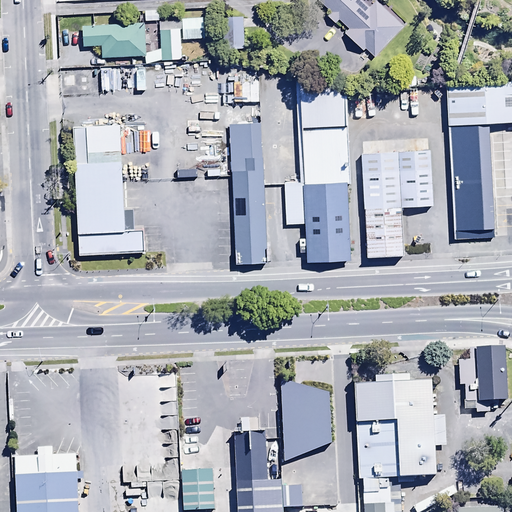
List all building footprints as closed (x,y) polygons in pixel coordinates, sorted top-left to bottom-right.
[(319,0),(317,2),(331,14),(326,19),(335,27),(339,22),(349,31),(344,35),(363,53),(365,52),(373,60),(403,27),(376,2),(368,10),(357,0),(319,0)] [(158,13),(145,13),(145,23),(158,23),(158,13)] [(203,19),(182,20),(183,41),(204,40),(203,19)] [(244,52),(243,19),(221,19),(222,52),(244,52)] [(179,23),(159,23),(160,62),(181,62),(179,23)] [(145,25),(82,28),(83,50),(101,49),(102,60),(146,58),(145,25)] [(348,82),(301,84),(305,181),(352,180),(348,82)] [(511,83),(449,85),(450,123),(511,121),(511,83)] [(492,122),(450,123),(453,242),(494,241),(492,122)] [(199,138),(198,123),(187,124),(187,126),(183,127),(183,136),(187,136),(187,138),(199,138)] [(263,123),(231,124),(236,261),(268,260),(263,123)] [(127,126),(78,126),(81,254),(146,253),(145,232),(130,233),(127,126)] [(435,152),(364,153),(366,255),(407,254),(406,210),(436,209),(435,152)] [(195,169),(195,177),(211,177),(211,169),(195,169)] [(219,179),(193,180),(193,195),(219,194),(219,179)] [(355,259),(352,180),(305,181),(308,260),(355,259)] [(510,402),(507,346),(475,348),(476,361),(460,362),(462,404),(510,402)] [(437,472),(432,380),(357,384),(362,476),(437,472)] [(329,396),(279,381),(284,464),(331,444),(329,396)] [(271,434),(237,434),(238,511),(288,511),(288,482),(272,482),(271,434)] [(191,459),(190,441),(180,442),(181,460),(191,459)] [(216,472),(185,472),(186,511),(215,511),(217,511),(216,472)] [(87,511),(86,474),(19,476),(19,511),(87,511)] [(336,511),(336,478),(297,479),(297,511),(336,511)]
